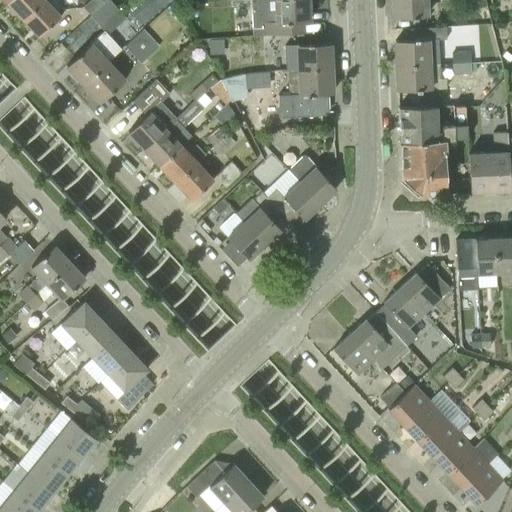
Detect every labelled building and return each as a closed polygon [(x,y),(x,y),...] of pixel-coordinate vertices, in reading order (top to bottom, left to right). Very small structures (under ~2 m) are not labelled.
[(9,0),(7,2),(22,18),(41,0),(9,0)] [(43,0),(41,0),(22,18),(38,36),(59,17),(43,0)] [(89,0),(83,6),(91,15),(106,0),(89,0)] [(109,0),(106,0),(91,15),(107,35),(125,18),(109,0)] [(259,22),(260,35),(303,34),(303,22),(309,22),(307,0),(260,0),(261,12),(261,21),(259,22)] [(411,18),(417,18),(417,17),(428,16),(427,0),(392,0),(393,18),(411,17),(411,18)] [(181,15),(174,6),(168,12),(175,20),(181,15)] [(396,65),(439,64),(438,39),(446,39),(445,27),(410,29),(411,40),(395,41),(396,65)] [(138,33),(125,45),(141,63),(159,46),(143,28),(138,33)] [(208,38),(208,53),(223,53),(223,37),(208,38)] [(66,66),(82,83),(108,60),(92,42),(66,66)] [(285,70),(288,70),(298,69),(331,68),(330,44),(312,44),(312,43),(284,45),(285,70)] [(501,55),(509,61),(511,57),(511,55),(505,50),(501,55)] [(452,63),(470,63),(470,51),(452,52),(452,63)] [(108,60),(82,83),(100,102),(125,79),(108,60)] [(470,63),(452,63),(453,74),(471,74),(470,63)] [(415,91),(420,91),(420,89),(432,89),(432,78),(439,78),(439,64),(396,65),(397,91),(415,90),(415,91)] [(288,94),(278,94),(279,117),(325,115),(324,94),(332,93),(331,68),(298,69),(288,70),(288,94)] [(230,95),(238,95),(247,93),(247,85),(250,85),(250,88),(267,87),(267,84),(269,84),(268,71),(246,73),(228,77),(230,95)] [(207,88),(216,79),(211,73),(201,82),(207,88)] [(220,86),(208,91),(211,100),(223,95),(220,86)] [(193,97),(180,110),(190,121),(203,108),(193,97)] [(128,132),(143,148),(176,118),(160,101),(128,132)] [(222,126),(235,116),(228,101),(214,116),(222,126)] [(399,142),(445,141),(445,140),(467,138),(465,105),(453,105),(453,124),(443,125),(441,127),(442,131),(437,131),(436,105),(417,106),(398,107),(399,142)] [(509,183),(507,137),(505,105),(486,105),(487,133),(493,133),(493,150),(468,151),(468,162),(469,192),(510,190),(509,183)] [(143,148),(159,166),(187,140),(186,139),(181,144),(167,128),(176,119),(176,118),(143,148)] [(206,138),(214,146),(227,134),(219,126),(206,138)] [(243,134),(236,126),(229,132),(237,140),(243,134)] [(324,135),(333,135),(333,126),(324,126),(324,135)] [(227,134),(214,146),(221,154),(234,142),(227,134)] [(196,143),(193,146),(187,140),(159,166),(175,182),(197,161),(205,153),(196,143)] [(419,195),(469,192),(468,162),(455,162),(455,177),(446,178),(444,151),(446,151),(445,141),(399,142),(401,179),(419,195)] [(287,169),(298,180),(319,204),(336,189),(304,154),(287,169)] [(215,175),(226,188),(241,173),(230,160),(215,175)] [(191,199),(214,179),(197,161),(175,182),(191,199)] [(266,196),(279,210),(279,211),(285,217),(293,209),(303,219),(319,204),(298,180),(283,194),(276,186),(266,196)] [(279,211),(279,210),(266,196),(261,190),(252,198),(259,206),(243,222),(264,244),(280,229),(270,219),(279,211)] [(228,210),(222,204),(215,212),(220,217),(228,210)] [(0,245),(8,254),(18,264),(33,251),(24,240),(16,248),(0,230),(0,222),(5,218),(0,212),(0,245)] [(264,244),(243,222),(226,237),(247,259),(264,244)] [(496,273),(511,271),(511,236),(494,238),(496,273)] [(476,274),(496,273),(494,238),(474,239),(476,274)] [(457,274),(476,274),(474,239),(455,240),(457,274)] [(0,261),(8,254),(0,245),(0,261)] [(35,293),(45,284),(69,262),(53,245),(30,267),(37,275),(27,285),(35,293)] [(53,293),(61,300),(84,279),(69,262),(45,284),(35,293),(43,302),(53,293)] [(439,298),(450,289),(427,264),(416,273),(415,272),(399,287),(424,314),(440,299),(439,298)] [(17,293),(25,302),(35,293),(27,285),(17,293)] [(407,329),(424,314),(399,287),(383,302),(384,304),(374,313),(380,319),(381,318),(406,345),(407,346),(416,338),(407,329)] [(35,293),(25,302),(33,311),(43,302),(35,293)] [(60,323),(76,340),(99,318),(83,301),(60,323)] [(25,304),(20,309),(24,315),(30,310),(25,304)] [(373,360),(381,368),(406,345),(381,318),(380,319),(374,313),(367,320),(365,318),(349,334),(373,360)] [(76,340),(92,357),(115,335),(99,318),(76,340)] [(10,327),(1,334),(8,344),(17,337),(10,327)] [(480,333),(481,347),(490,346),(489,332),(480,333)] [(472,348),(481,347),(480,333),(471,334),(472,348)] [(332,349),(357,375),(373,360),(349,334),(332,349)] [(92,357),(108,374),(131,352),(115,335),(92,357)] [(131,352),(108,374),(124,391),(116,400),(127,410),(152,384),(142,374),(147,369),(131,352)] [(33,363),(22,354),(14,364),(25,373),(30,366),(33,363)] [(25,373),(35,381),(40,374),(30,366),(25,373)] [(442,375),(448,382),(457,373),(451,367),(442,375)] [(457,373),(448,382),(454,388),(463,380),(457,373)] [(40,374),(35,381),(45,389),(50,382),(40,374)] [(397,383),(405,391),(414,383),(407,375),(397,383)] [(379,397),(389,407),(405,391),(397,383),(396,382),(379,397)] [(387,408),(402,424),(429,399),(414,383),(405,391),(389,407),(387,408)] [(61,402),(71,410),(77,403),(66,395),(61,402)] [(18,406),(25,411),(33,401),(26,396),(18,406)] [(472,408),(477,414),(487,405),(481,398),(472,408)] [(402,424),(417,440),(444,415),(429,399),(402,424)] [(10,416),(18,406),(12,400),(4,410),(10,416)] [(77,403),(71,410),(81,419),(87,412),(77,403)] [(487,405),(477,414),(483,421),(493,411),(487,405)] [(25,411),(18,406),(10,416),(17,421),(25,411)] [(417,440),(431,456),(459,431),(444,415),(417,440)] [(55,436),(81,456),(96,439),(70,418),(55,436)] [(431,456),(446,472),(473,447),(459,431),(431,456)] [(41,454),(67,474),(81,456),(55,436),(41,454)] [(446,472),(461,488),(488,463),(473,447),(446,472)] [(26,472),(52,492),(67,474),(41,454),(26,472)] [(222,500),(223,502),(248,480),(232,463),(224,471),(213,460),(186,486),(196,498),(209,486),(222,500)] [(488,463),(461,488),(476,504),(503,479),(488,463)] [(12,490),(38,510),(52,492),(26,472),(12,490)] [(256,511),(252,506),(263,496),(248,480),(223,502),(231,511),(256,511)] [(0,504),(0,509),(3,511),(36,511),(38,510),(12,490),(0,504)]
